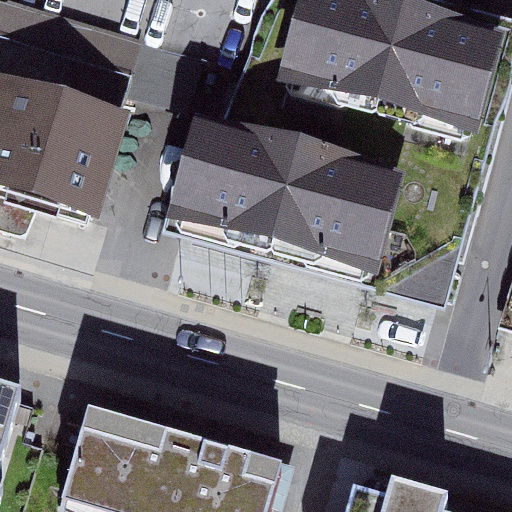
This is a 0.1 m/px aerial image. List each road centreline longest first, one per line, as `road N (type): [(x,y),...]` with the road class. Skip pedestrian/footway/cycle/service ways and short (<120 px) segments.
road 1 (secondary): [(0,305),(353,413)]
road 2 (secondary): [(353,413),(511,458)]
